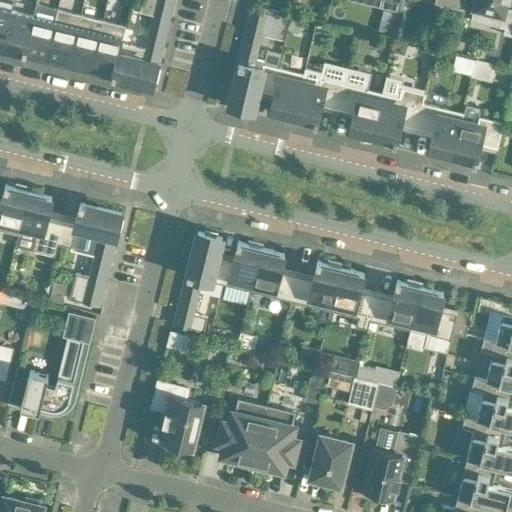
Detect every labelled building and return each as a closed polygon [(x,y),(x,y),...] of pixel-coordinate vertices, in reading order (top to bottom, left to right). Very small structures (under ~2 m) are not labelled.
[(0,0),(0,46),(2,47),(11,10),(13,0),(0,0)] [(169,16),(172,0),(142,0),(140,12),(153,15),(145,48),(122,43),(114,76),(152,86),(152,85),(158,62),(159,57),(157,56),(160,45),(162,46),(162,45),(169,16)] [(383,0),(381,7),(400,12),(402,0),(383,0)] [(435,0),(435,3),(463,10),(465,0),(435,0)] [(511,35),(511,9),(510,9),(510,10),(505,8),(506,1),(511,2),(511,0),(475,0),(474,8),(502,15),(499,27),(505,28),(504,34),(511,35)] [(241,57),(229,105),(253,111),(258,90),(265,64),(266,60),(256,58),(257,56),(262,34),(276,37),(285,40),(288,29),(289,25),(291,15),(292,14),(282,11),(254,4),(248,28),(242,52),(241,57)] [(67,63),(69,63),(81,15),(58,9),(55,21),(56,21),(46,58),(56,60),(55,62),(66,65),(67,63)] [(17,51),(25,53),(34,16),(11,10),(2,47),(6,48),(5,50),(16,53),(17,51)] [(103,20),(81,15),(69,63),(78,66),(77,68),(88,71),(89,68),(91,69),(103,20)] [(291,15),(289,25),(298,27),(300,18),(291,15)] [(55,21),(34,16),(25,53),(34,55),(33,57),(44,60),(45,57),(46,58),(56,21),(55,21)] [(112,76),(114,76),(122,43),(126,26),(103,20),(91,69),(100,71),(100,73),(110,76),(111,74),(112,74),(112,76)] [(399,43),(396,52),(406,54),(408,45),(399,43)] [(477,59),(473,74),(493,79),(496,64),(477,59)] [(305,74),(265,64),(258,90),(274,94),(270,112),(293,118),(303,81),(305,74)] [(293,118),(293,121),(305,124),(305,121),(313,123),(313,124),(316,124),(317,120),(320,105),(337,110),(343,83),(320,78),(322,71),(306,67),(305,74),(303,81),(293,118)] [(384,93),(343,83),(337,110),(354,114),(349,132),(373,138),(384,93)] [(373,138),(372,140),(384,143),(385,141),(393,143),(396,144),(397,139),(396,139),(400,125),(417,129),(423,103),(426,90),(426,89),(404,84),(401,97),(384,93),(373,138)] [(464,113),(423,103),(417,129),(433,133),(429,151),(453,157),(462,120),(464,113)] [(479,144),(497,149),(503,122),(479,117),(477,124),(462,120),(453,157),(452,160),(464,162),(464,160),(472,162),(475,163),(476,159),(476,158),(479,144)] [(0,201),(0,229),(18,234),(19,234),(21,227),(20,227),(29,190),(29,189),(29,187),(17,184),(17,187),(9,185),(9,184),(6,184),(5,188),(2,202),(0,201)] [(29,190),(20,227),(21,227),(36,230),(32,250),(55,256),(58,244),(70,247),(76,221),(48,214),(52,195),(29,190)] [(81,202),(76,221),(70,247),(72,247),(72,246),(95,252),(90,276),(76,273),(69,299),(98,306),(115,236),(121,213),(121,212),(81,202)] [(202,279),(211,281),(218,255),(222,237),(198,231),(188,273),(188,272),(187,275),(175,325),(204,332),(208,316),(194,313),(200,290),(202,279)] [(234,259),(218,255),(211,281),(251,291),(262,246),(261,246),(261,244),(250,241),(249,243),(241,241),(238,240),(237,245),(238,245),(234,259)] [(251,291),(291,301),(297,275),(280,271),(285,252),(262,246),(251,291)] [(291,301),(330,310),(341,266),(340,266),(341,263),(329,260),(329,263),(321,261),(321,260),(318,260),(317,264),(317,265),(314,279),(297,275),(291,301)] [(341,266),(330,310),(358,317),(356,327),(368,330),(370,320),(376,294),(360,290),(364,272),(341,266)] [(393,298),(376,294),(370,320),(410,330),(421,285),(420,285),(421,283),(409,280),(408,282),(400,280),(397,279),(396,284),(393,298)] [(421,285),(410,330),(427,334),(423,346),(448,352),(452,333),(457,314),(439,309),(444,291),(421,285)] [(458,309),(457,314),(452,333),(466,336),(471,312),(458,309)] [(42,406),(51,408),(54,409),(56,409),(59,408),(62,407),(64,406),(66,404),(68,402),(68,401),(69,401),(69,399),(70,398),(70,397),(84,341),(90,342),(90,341),(96,317),(69,310),(63,335),(68,337),(56,386),(47,384),(49,374),(30,370),(22,407),(40,412),(42,406)] [(511,315),(502,313),(496,340),(484,338),(484,339),(511,345),(511,315)] [(216,329),(213,338),(223,341),(225,332),(216,329)] [(171,331),(168,345),(186,349),(189,335),(171,331)] [(475,376),(474,377),(511,386),(511,345),(484,339),(481,351),(492,353),(486,379),(475,376)] [(0,376),(6,378),(14,347),(0,343),(0,376)] [(351,363),(349,375),(354,376),(355,376),(358,365),(351,363)] [(358,365),(355,376),(373,381),(376,369),(358,365)] [(315,368),(313,377),(324,380),(326,371),(315,368)] [(355,376),(354,376),(348,403),(372,409),(373,406),(379,382),(373,381),(355,376)] [(465,415),(465,417),(507,427),(511,428),(511,386),(474,377),(471,390),(483,392),(477,418),(465,415)] [(188,388),(158,381),(152,407),(165,410),(162,424),(167,425),(162,442),(174,444),(173,448),(188,452),(189,448),(193,449),(204,403),(185,399),(188,388)] [(373,406),(384,409),(392,404),(396,386),(379,382),(373,406)] [(236,464),(251,467),(267,404),(238,397),(235,410),(232,409),(229,421),(223,419),(218,439),(217,442),(223,444),(221,456),(237,460),(236,464)] [(296,411),(267,404),(251,467),(267,471),(268,467),(284,471),(287,460),(293,461),(294,457),(299,438),(293,436),(296,425),(293,424),(296,411)] [(473,431),(467,458),(498,466),(511,469),(511,446),(503,444),(507,427),(465,417),(462,428),(473,431)] [(410,481),(421,436),(421,435),(398,430),(398,432),(393,451),(375,447),(375,449),(372,449),(367,466),(370,467),(363,496),(381,500),(382,495),(392,498),(395,487),(397,488),(400,478),(410,481)] [(321,435),(310,478),(323,481),(322,484),(336,488),(337,484),(340,485),(351,442),(321,435)] [(457,497),(488,505),(506,509),(511,488),(493,483),(498,466),(467,458),(457,497)] [(41,511),(44,505),(39,504),(40,500),(25,497),(24,500),(4,495),(1,508),(0,507),(0,511),(41,511)] [(486,511),(488,505),(457,497),(455,508),(443,505),(441,511),(486,511)]
